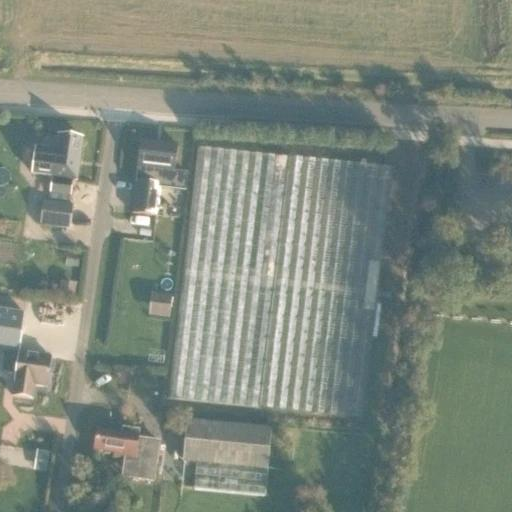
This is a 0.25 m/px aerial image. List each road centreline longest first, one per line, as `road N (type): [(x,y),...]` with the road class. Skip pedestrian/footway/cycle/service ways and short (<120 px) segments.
road 1 (residential): [(58,511),(117,98)]
road 2 (tertiary): [(511,122),(117,98)]
